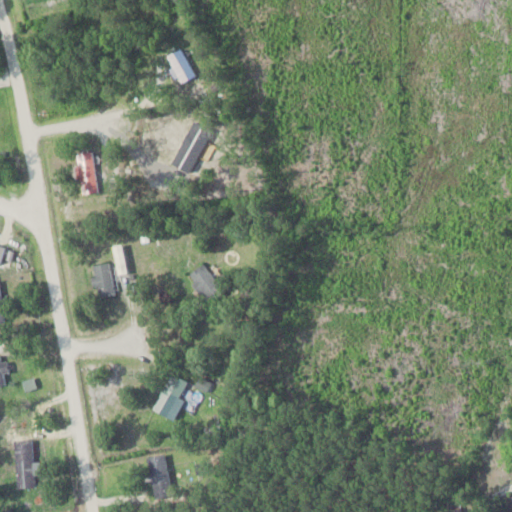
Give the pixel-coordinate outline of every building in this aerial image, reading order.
[(165,55),(179,83),(195,75),(180,47),(165,55)] [(98,190),(92,149),(76,152),(82,192),(98,190)] [(92,263),(94,296),(113,295),(111,262),(92,263)] [(209,302),(224,287),(199,263),(184,278),(209,302)] [(188,381),(170,372),(152,408),(170,417),(188,381)] [(15,439),(16,487),(34,487),(33,438),(15,439)] [(144,457),(154,497),(173,492),(163,452),(144,457)]
